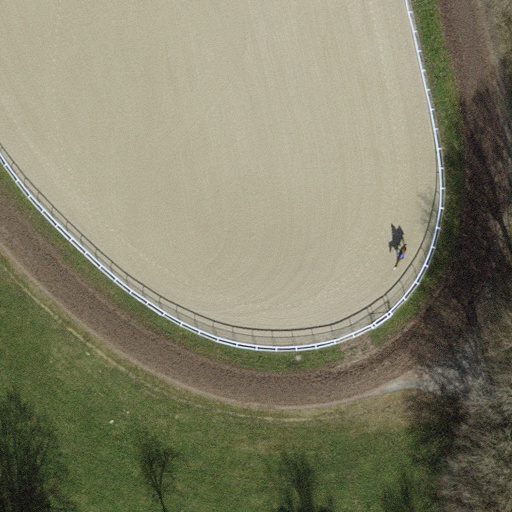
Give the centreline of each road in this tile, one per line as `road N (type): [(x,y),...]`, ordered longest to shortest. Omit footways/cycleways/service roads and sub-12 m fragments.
road 1 (track): [(372,378),(420,353),(457,314),(478,268),(491,161),(459,0)]
road 2 (track): [(0,218),(60,290),(188,373),(251,392),(313,393)]
